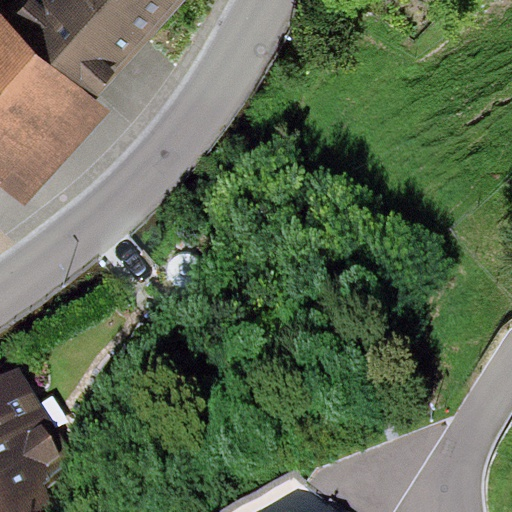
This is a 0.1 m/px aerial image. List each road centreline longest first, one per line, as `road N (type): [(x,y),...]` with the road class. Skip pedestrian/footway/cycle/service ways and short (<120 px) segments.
road 1 (tertiary): [(263,0),(195,117),(125,199),(0,297)]
road 2 (residential): [(511,358),(451,445),(449,511)]
